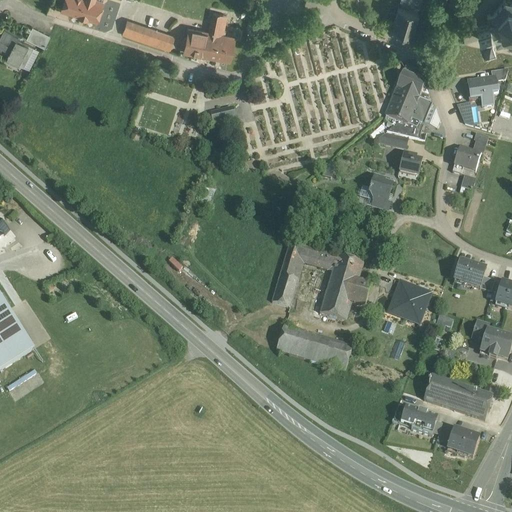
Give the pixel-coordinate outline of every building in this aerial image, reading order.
[(64,0),(62,10),(79,15),(79,17),(87,19),(87,18),(97,21),(102,3),(94,0),(64,0)] [(419,0),(402,0),(402,1),(404,2),(402,7),(414,11),(416,5),(418,6),(419,0)] [(511,1),(506,1),(505,0),(502,0),(503,1),(494,12),(486,14),(489,21),(488,22),(476,27),(481,40),(484,39),(485,40),(486,40),(487,40),(488,40),(489,40),(490,39),(491,38),(491,37),(493,36),(493,37),(494,37),(496,44),(504,41),(511,42),(511,1)] [(402,7),(398,6),(392,28),(411,34),(418,12),(414,11),(402,7)] [(222,14),(213,13),(209,32),(189,29),(187,37),(186,37),(184,39),(183,41),(185,44),(184,52),(230,61),(235,38),(223,35),(225,22),(220,21),(222,14)] [(151,29),(127,21),(122,34),(146,42),(151,29)] [(32,27),(26,39),(44,48),(50,36),(32,27)] [(19,35),(4,28),(0,35),(0,48),(8,53),(6,58),(24,67),(34,47),(17,39),(19,35)] [(168,35),(151,29),(146,42),(164,48),(168,35)] [(174,37),(168,35),(164,48),(170,50),(174,37)] [(160,67),(158,73),(170,77),(172,71),(160,67)] [(509,71),(491,74),(492,80),(496,79),(497,84),(505,82),(509,71)] [(384,123),(387,124),(387,127),(393,129),(396,126),(397,126),(399,122),(408,126),(408,125),(410,119),(424,125),(432,105),(428,103),(429,97),(422,94),(425,84),(402,74),(385,117),(386,117),(384,123)] [(492,80),(467,83),(468,84),(469,90),(467,90),(469,103),(478,101),(477,99),(483,98),(483,100),(484,107),(487,107),(494,106),(492,95),(498,94),(497,84),(496,79),(492,80)] [(469,104),(458,106),(458,110),(464,125),(473,128),(469,104)] [(228,111),(210,115),(213,125),(230,121),(228,111)] [(418,129),(422,130),(424,125),(410,119),(408,125),(418,129)] [(395,135),(388,133),(376,143),(396,148),(397,145),(406,147),(405,150),(406,150),(408,140),(394,137),(395,135)] [(489,139),(476,135),(474,143),(476,143),(486,146),(489,139)] [(486,146),(476,143),(473,152),(481,155),(483,156),(486,146)] [(473,152),(460,148),(454,167),(452,173),(462,176),(464,170),(476,174),(481,155),(473,152)] [(416,158),(404,155),(400,173),(400,172),(418,176),(418,177),(422,162),(415,161),(416,158)] [(476,180),(465,177),(461,189),(472,192),(476,180)] [(384,181),(375,178),(371,190),(370,190),(370,192),(371,192),(370,193),(374,200),(371,208),(378,210),(380,202),(387,204),(392,187),(383,184),(384,181)] [(0,224),(0,250),(2,249),(5,250),(6,246),(14,239),(9,233),(0,224)] [(336,257),(291,243),(272,304),(290,309),(299,281),(292,279),(299,258),(333,269),(336,257)] [(364,263),(351,259),(350,261),(337,257),(336,257),(333,269),(332,272),(359,281),(364,263)] [(177,274),(181,268),(169,260),(165,266),(177,274)] [(486,271),(460,263),(454,283),(480,291),(484,279),(486,271)] [(359,281),(332,272),(320,314),(346,323),(351,305),(359,281)] [(495,282),(484,279),(480,291),(491,294),(495,282)] [(372,284),(359,281),(351,305),(365,309),(372,284)] [(502,284),(496,283),(492,294),(498,296),(502,284)] [(511,287),(502,284),(498,296),(495,304),(511,309),(511,287)] [(400,287),(389,316),(419,326),(429,298),(400,287)] [(0,296),(0,315),(9,310),(0,296)] [(9,310),(0,315),(0,371),(34,350),(9,310)] [(435,328),(444,331),(446,326),(452,329),(454,321),(439,316),(435,328)] [(489,327),(477,323),(472,340),(483,344),(487,332),(488,332),(489,327)] [(353,348),(284,327),(276,352),(345,374),(353,348)] [(511,339),(488,332),(487,332),(483,344),(480,353),(489,356),(489,359),(497,361),(497,359),(507,362),(511,346),(511,339)] [(396,340),(393,357),(401,359),(405,342),(396,340)] [(35,372),(7,390),(9,392),(36,375),(35,372)] [(484,394),(432,377),(424,402),(475,419),(484,394)] [(495,389),(487,386),(484,394),(493,397),(495,389)] [(484,394),(475,419),(485,422),(493,397),(484,394)] [(398,407),(392,424),(400,427),(405,410),(398,407)] [(427,415),(418,413),(418,414),(405,410),(400,427),(411,431),(432,438),(433,435),(436,424),(438,420),(427,417),(427,415)] [(442,426),(436,424),(433,435),(439,437),(439,435),(440,435),(442,426)] [(479,440),(453,431),(451,439),(447,451),(473,459),(479,440)] [(440,435),(439,435),(439,437),(436,447),(447,451),(451,439),(440,435)]
